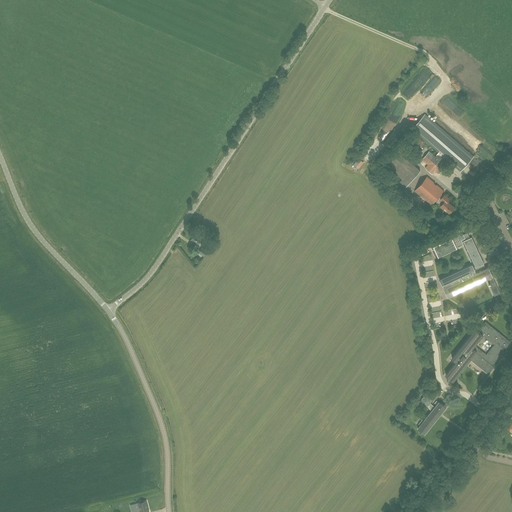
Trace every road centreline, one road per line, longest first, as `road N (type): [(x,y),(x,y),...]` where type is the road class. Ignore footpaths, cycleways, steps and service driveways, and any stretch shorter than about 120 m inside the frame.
road 1 (unclassified): [(111,310),(166,254),(326,7)]
road 2 (tertiary): [(170,511),(164,428),(111,310)]
road 3 (tertiary): [(111,310),(22,213),(0,156)]
road 4 (unclassified): [(415,511),(511,391)]
road 5 (unclassified): [(511,289),(474,205),(445,179)]
